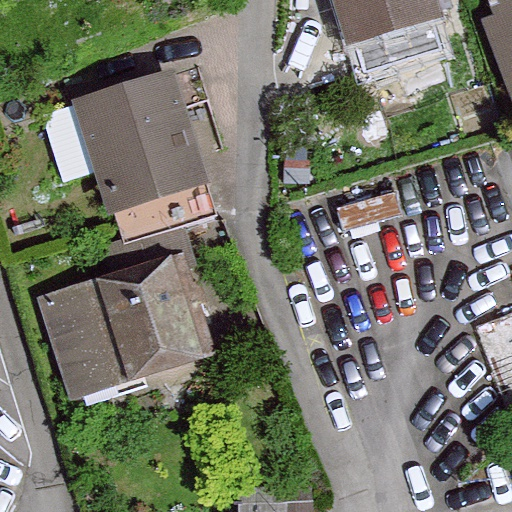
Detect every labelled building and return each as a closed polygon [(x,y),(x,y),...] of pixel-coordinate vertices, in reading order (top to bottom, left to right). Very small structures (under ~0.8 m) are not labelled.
[(86,0),(89,9),(115,0),(86,0)] [(332,0),(349,51),(440,23),(433,0),(332,0)] [(511,0),(476,0),(511,94),(511,0)] [(207,193),(172,77),(65,109),(101,225),(207,193)] [(212,362),(179,256),(41,298),(73,405),(212,362)]
